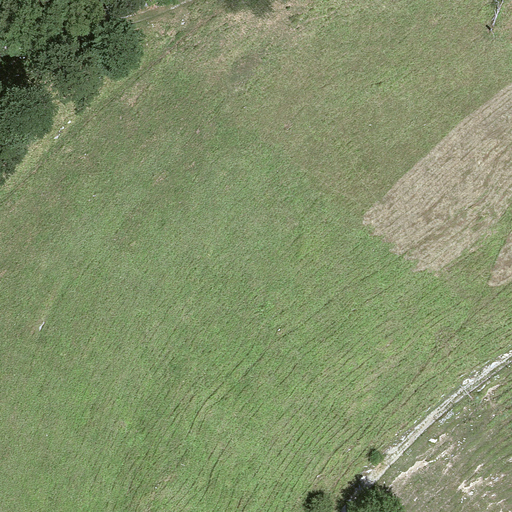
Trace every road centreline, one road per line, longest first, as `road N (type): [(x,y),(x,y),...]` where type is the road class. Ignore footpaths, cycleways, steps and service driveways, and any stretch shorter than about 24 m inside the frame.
road 1 (track): [(511,358),(377,469),(348,511)]
road 2 (track): [(0,68),(22,48),(193,0)]
